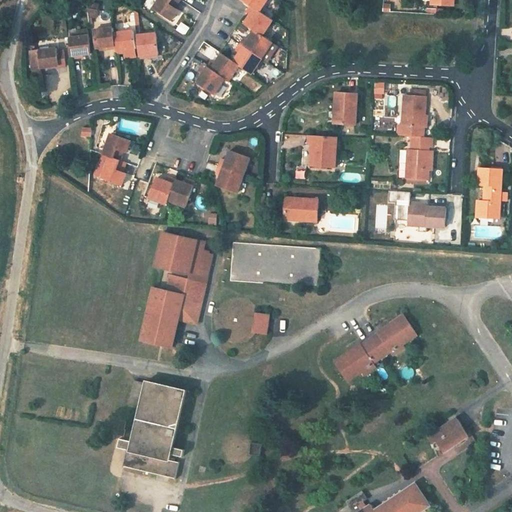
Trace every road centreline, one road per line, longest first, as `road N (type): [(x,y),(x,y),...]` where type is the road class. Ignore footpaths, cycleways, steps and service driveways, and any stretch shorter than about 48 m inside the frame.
road 1 (unclassified): [(30,347),(206,372),(247,363),(394,288),(471,301)]
road 2 (residential): [(150,107),(218,127),(273,115),(337,78),(422,78),(470,90)]
road 3 (residential): [(0,371),(31,136)]
road 4 (residential): [(31,136),(9,82),(21,0)]
road 5 (residential): [(31,136),(86,109),(150,107)]
road 6 (residential): [(215,0),(150,107)]
